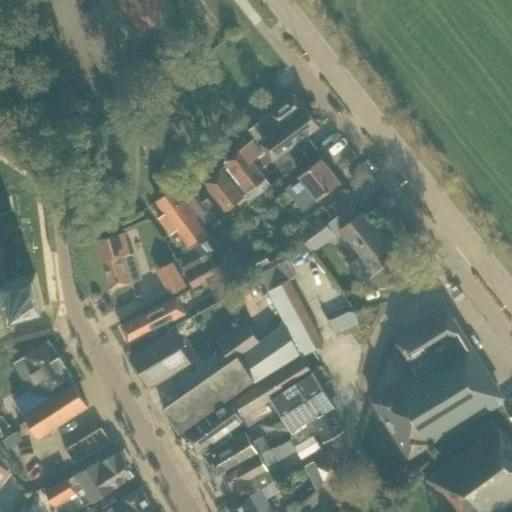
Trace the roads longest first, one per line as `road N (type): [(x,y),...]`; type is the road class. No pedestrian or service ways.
road 1 (residential): [(192,511),(74,314),(47,175),(0,137)]
road 2 (residential): [(305,511),(337,479),(375,340),(405,293),(453,259)]
road 3 (primary): [(471,247),(294,20)]
road 4 (residential): [(453,259),(272,37)]
road 5 (unknown): [(315,48),(299,69),(136,194)]
